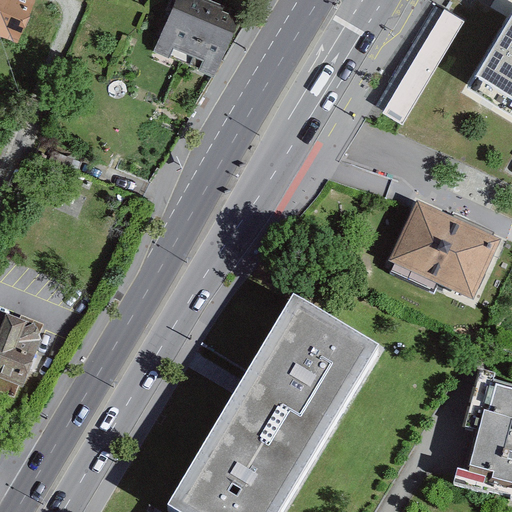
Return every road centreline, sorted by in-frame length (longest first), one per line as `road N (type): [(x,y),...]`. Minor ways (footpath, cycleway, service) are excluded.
road 1 (primary): [(65,511),(380,0)]
road 2 (primary): [(321,0),(36,478)]
